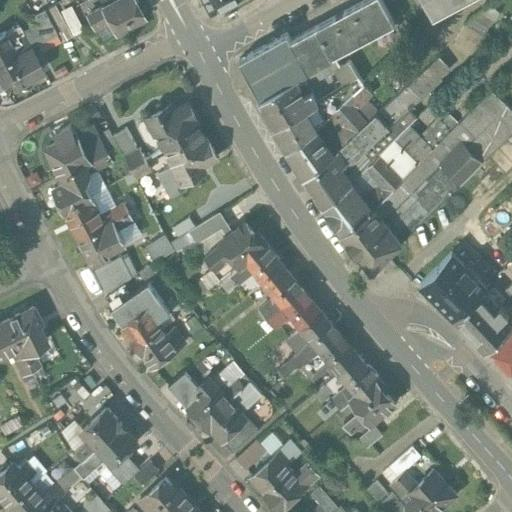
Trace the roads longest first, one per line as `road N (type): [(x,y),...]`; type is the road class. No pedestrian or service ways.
road 1 (residential): [(246,511),(118,371),(47,254)]
road 2 (secondary): [(383,333),(282,198),(203,62)]
road 3 (residential): [(0,124),(187,32)]
road 4 (secondary): [(511,481),(383,333)]
road 5 (residential): [(511,409),(456,348),(418,329),(383,333)]
road 6 (residential): [(203,62),(318,0)]
